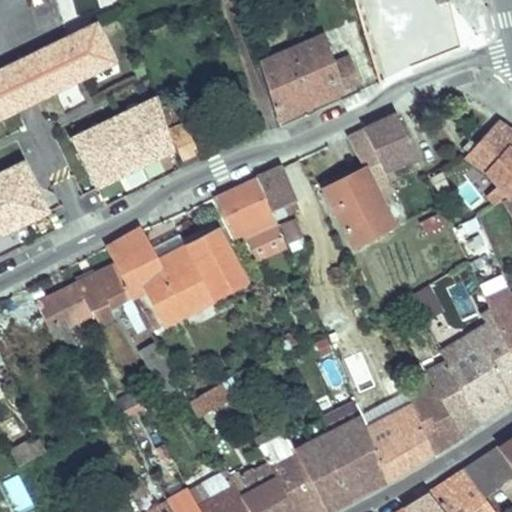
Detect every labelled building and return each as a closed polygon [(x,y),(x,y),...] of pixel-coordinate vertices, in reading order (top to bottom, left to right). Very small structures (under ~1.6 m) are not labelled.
[(374,79),(376,91),(433,65),(475,46),(448,12),(362,40),(374,79)] [(102,28),(23,64),(37,95),(56,86),(60,93),(119,66),(102,28)] [(274,121),(276,124),(356,88),(349,67),(329,74),(318,44),(259,72),(274,121)] [(5,72),(19,103),(22,110),(40,101),(37,95),(23,64),(5,72)] [(19,103),(5,72),(0,74),(0,120),(3,119),(0,111),(19,103)] [(56,86),(37,95),(40,101),(60,93),(56,86)] [(22,110),(19,103),(0,111),(3,119),(22,110)] [(169,147),(156,105),(70,145),(94,195),(173,159),(169,147)] [(394,121),(362,135),(381,176),(414,160),(394,121)] [(511,143),(511,137),(495,127),(463,162),(482,179),(511,143)] [(362,135),(343,143),(360,177),(363,183),(349,190),(346,183),(322,194),(351,251),(389,234),(372,201),(389,192),(381,176),(362,135)] [(190,139),(173,145),(181,167),(199,160),(190,139)] [(511,143),(482,179),(506,205),(511,201),(511,143)] [(0,238),(45,218),(21,168),(0,177),(0,238)] [(278,174),(256,184),(271,218),(293,207),(278,174)] [(363,183),(360,177),(346,183),(349,190),(363,183)] [(468,180),(456,189),(469,207),(481,199),(468,180)] [(256,184),(212,204),(231,243),(274,223),(271,218),(256,184)] [(511,201),(506,205),(502,208),(511,226),(511,225),(511,201)] [(417,218),(424,235),(443,227),(435,210),(417,218)] [(459,223),(469,246),(485,240),(475,216),(459,223)] [(139,235),(106,253),(115,269),(131,299),(148,333),(159,327),(151,311),(148,313),(140,297),(147,293),(163,325),(244,285),(217,235),(154,265),(139,235)] [(77,288),(93,319),(102,335),(119,327),(110,310),(131,299),(115,269),(77,288)] [(465,282),(451,285),(460,318),(474,315),(465,282)] [(34,311),(39,319),(50,341),(93,319),(77,288),(34,311)] [(421,292),(409,299),(421,321),(434,314),(421,292)] [(12,300),(16,307),(24,326),(39,319),(34,311),(25,293),(12,300)] [(469,338),(440,354),(476,425),(511,401),(511,354),(494,319),(488,308),(478,313),(482,323),(466,331),(469,338)] [(511,310),(494,319),(511,354),(511,310)] [(326,340),(307,348),(314,362),(332,354),(326,340)] [(431,369),(425,372),(433,388),(459,436),(476,425),(440,354),(439,350),(426,357),(431,369)] [(163,351),(158,353),(165,367),(170,364),(163,351)] [(363,362),(340,372),(351,396),(361,391),(358,383),(370,377),(363,362)] [(421,381),(404,390),(413,410),(432,455),(445,446),(419,397),(433,388),(425,372),(418,376),(421,381)] [(171,377),(155,385),(164,401),(179,393),(174,384),(171,377)] [(174,384),(179,393),(187,388),(182,380),(174,384)] [(223,386),(187,400),(194,419),(231,405),(223,386)] [(419,397),(445,446),(457,438),(459,436),(433,388),(419,397)] [(367,433),(388,481),(432,455),(413,410),(367,433)] [(288,443),(325,511),(329,511),(388,481),(367,433),(361,418),(329,433),(321,421),(313,425),(320,437),(301,446),(297,438),(288,443)] [(254,449),(273,480),(293,511),(325,511),(288,443),(282,433),(254,449)] [(18,467),(44,456),(38,441),(12,453),(18,467)] [(511,444),(498,454),(511,470),(511,444)] [(511,470),(498,454),(463,477),(483,503),(501,489),(511,502),(511,470)] [(236,480),(232,481),(233,482),(251,511),(293,511),(273,480),(254,490),(242,468),(232,473),(236,480)] [(1,481),(16,511),(20,511),(34,505),(18,473),(1,481)] [(463,477),(429,497),(441,511),(490,511),(483,503),(463,477)] [(232,481),(196,501),(202,511),(251,511),(233,482),(232,481)] [(158,511),(143,484),(131,491),(142,511),(175,511),(172,505),(168,497),(160,502),(165,511),(158,511)] [(172,505),(175,511),(202,511),(196,501),(192,494),(172,505)] [(441,511),(429,497),(406,511),(441,511)]
